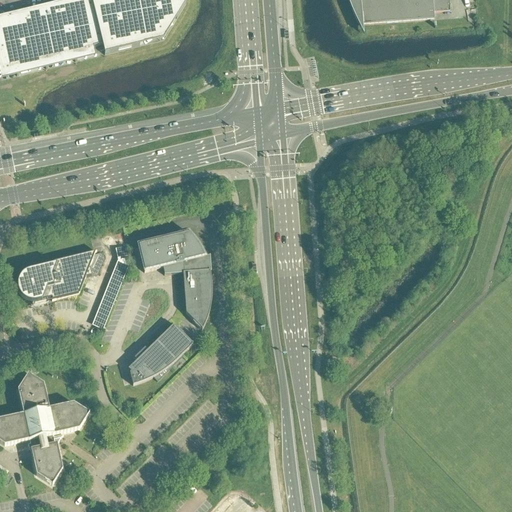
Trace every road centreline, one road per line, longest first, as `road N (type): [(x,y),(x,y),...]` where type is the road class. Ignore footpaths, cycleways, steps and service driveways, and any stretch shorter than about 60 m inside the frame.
road 1 (primary): [(318,511),(298,384),(279,135)]
road 2 (primary): [(256,140),(298,511)]
road 3 (residential): [(121,508),(225,401),(224,364),(210,366),(136,437)]
road 4 (primary): [(0,199),(256,140)]
road 5 (primary): [(253,115),(0,163)]
road 6 (secondary): [(511,72),(278,110)]
road 7 (secondary): [(279,135),(511,92)]
road 8 (residential): [(0,351),(65,340),(88,348),(103,400),(136,437)]
road 9 (unknown): [(0,84),(168,40)]
